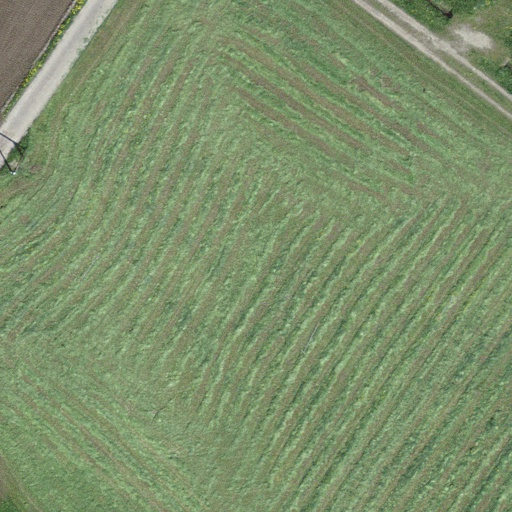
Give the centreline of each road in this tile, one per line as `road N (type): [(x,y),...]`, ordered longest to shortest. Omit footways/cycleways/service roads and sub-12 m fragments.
road 1 (track): [(103,0),(0,147)]
road 2 (track): [(370,0),(511,108)]
